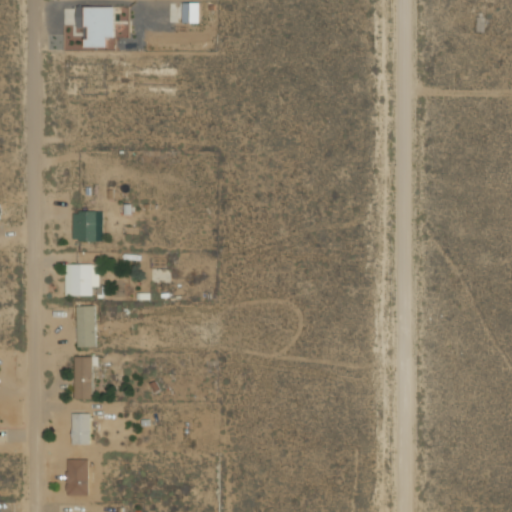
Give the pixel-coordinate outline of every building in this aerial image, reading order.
[(199,2),(183,2),(184,22),(200,22),(199,2)] [(114,37),(115,6),(78,6),(78,27),(85,27),(85,46),(107,46),(107,37),(114,37)] [(73,241),(97,241),(97,210),(73,210),(73,241)] [(65,295),(92,295),(92,285),(99,285),(99,263),(65,263),(65,295)] [(96,345),(96,304),(77,304),(77,345),(96,345)] [(75,398),(96,398),(96,354),(75,354),(75,398)] [(90,412),(73,412),(73,444),(90,444),(90,412)] [(67,494),(89,494),(89,457),(67,457),(67,494)]
